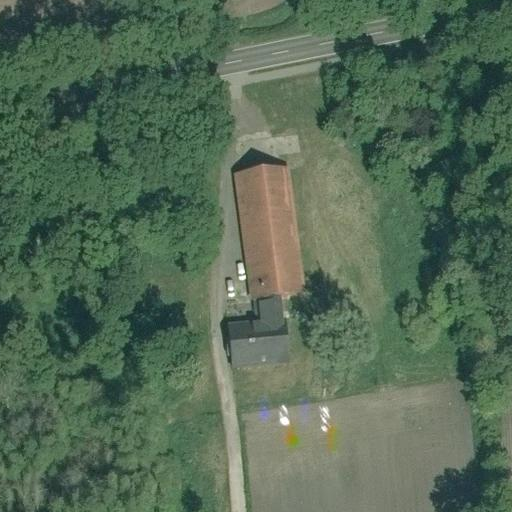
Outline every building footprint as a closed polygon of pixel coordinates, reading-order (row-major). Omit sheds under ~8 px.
[(319,167),(328,249),(329,260),(359,257),(348,164),(319,167)] [(288,170),(297,253),(328,249),(319,167),(288,170)] [(288,170),(236,176),(250,297),(302,291),(297,253),(288,170)] [(276,303),(255,305),(257,324),(278,322),(276,303)] [(257,324),(225,328),(230,367),(287,361),(283,321),(278,322),(257,324)]
